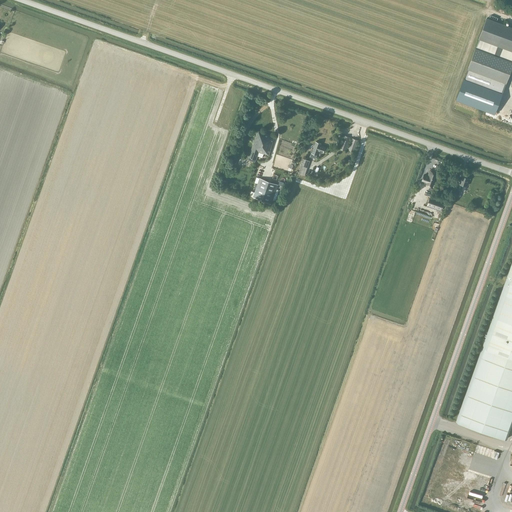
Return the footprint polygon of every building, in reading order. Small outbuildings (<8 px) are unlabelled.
[(511,51),(511,27),(487,18),(479,39),(511,51)] [(468,69),(505,83),(511,65),(511,62),(475,49),(468,69)] [(258,131),(254,141),(252,140),(251,144),(253,144),(249,157),(256,160),(259,152),(265,133),(258,131)] [(265,133),(259,152),(264,154),(264,153),(269,155),(275,137),(265,133)] [(339,149),(345,151),(350,137),(344,135),(339,149)] [(348,150),(354,152),(358,140),(352,138),(348,150)] [(313,149),(312,149),(311,152),(317,155),(319,151),(323,152),(325,147),(321,145),(321,143),(316,141),(313,149)] [(298,173),(305,175),(310,161),(303,158),(298,173)] [(226,167),(223,175),(229,177),(232,170),(226,167)] [(433,185),(437,172),(430,170),(429,176),(424,174),(422,182),(433,185)] [(466,186),(469,178),(468,178),(468,177),(466,176),(465,177),(462,176),(456,195),(460,197),(462,191),(461,191),(463,185),(466,186)] [(253,197),(271,204),(278,185),(259,178),(253,197)] [(421,192),(430,195),(433,188),(424,185),(421,192)] [(430,198),(427,205),(441,210),(444,203),(430,198)] [(511,262),(507,275),(511,276),(511,289),(503,286),(456,421),(507,439),(511,423),(511,262)] [(450,461),(455,439),(450,438),(445,460),(450,461)]
